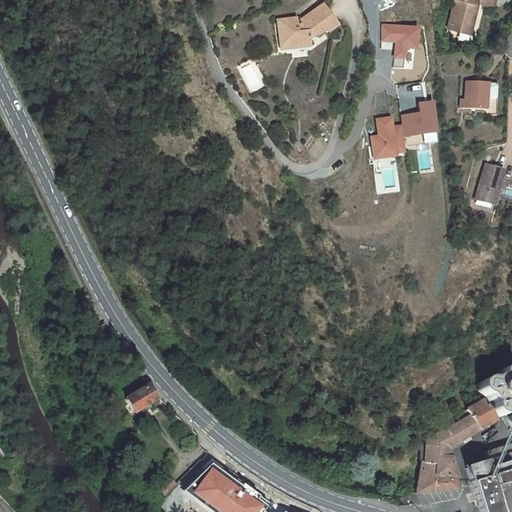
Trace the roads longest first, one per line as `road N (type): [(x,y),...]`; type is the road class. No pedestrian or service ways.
road 1 (primary): [(362,511),(320,500),(207,425),(132,342),(0,79)]
road 2 (residential): [(190,0),(219,78),(279,159),(308,173),(362,120),(375,22)]
